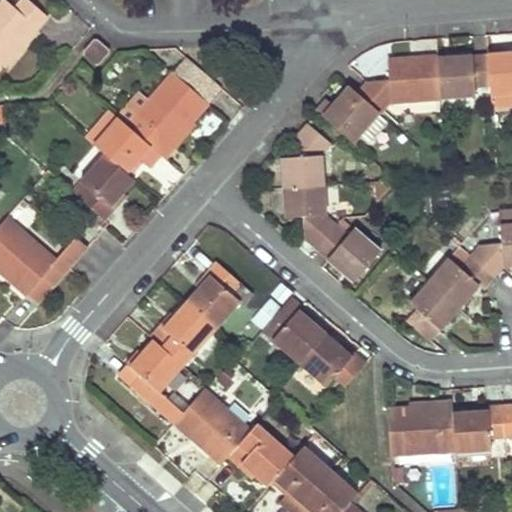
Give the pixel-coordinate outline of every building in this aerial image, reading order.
[(14,49),(46,14),(30,0),(18,0),(14,5),(7,0),(0,0),(0,54),(9,44),(14,49)] [(84,54),(85,59),(95,67),(100,67),(110,55),(109,50),(99,42),(94,42),(84,54)] [(14,49),(9,44),(0,54),(0,60),(3,64),(14,49)] [(511,54),(485,56),(488,86),(488,95),(489,109),(511,106),(511,54)] [(485,56),(435,60),(439,100),(473,97),(472,88),(488,86),(485,56)] [(364,82),(355,93),(378,113),(379,114),(391,104),(439,100),(435,60),(435,57),(387,62),(388,80),(364,82)] [(221,91),(186,60),(172,75),(207,105),(221,91)] [(126,127),(161,158),(173,145),(170,143),(189,123),(191,125),(207,105),(172,75),(126,127)] [(378,113),(355,93),(349,88),(331,106),(324,101),(315,111),(351,143),(361,151),(387,121),(379,114),(378,113)] [(107,110),(84,137),(94,146),(117,120),(107,110)] [(149,171),(161,158),(126,127),(117,120),(94,146),(104,155),(126,174),(138,161),(149,171)] [(164,160),(193,127),(191,125),(189,123),(170,143),(173,145),(161,158),(164,160)] [(282,158),(284,189),(324,186),(322,156),(331,145),(319,134),(306,124),(297,134),(299,157),(282,158)] [(126,174),(104,155),(71,193),(104,223),(116,210),(112,206),(133,181),(126,174)] [(162,159),(150,173),(167,188),(179,174),(162,159)] [(306,239),(316,249),(337,225),(326,215),(324,186),(284,189),(286,218),(304,217),(306,239)] [(269,190),(271,218),(286,218),(284,189),(269,190)] [(54,262),(7,219),(0,226),(0,273),(36,306),(86,250),(74,240),(54,262)] [(337,225),(316,249),(352,282),(379,252),(354,229),(349,236),(337,225)] [(505,266),(511,265),(511,225),(500,227),(502,243),(479,245),(469,257),(493,279),(505,266)] [(483,290),(493,279),(469,257),(460,250),(429,282),(459,309),(480,286),(483,290)] [(209,280),(188,304),(217,329),(241,303),(231,294),(240,285),(218,265),(206,278),(207,279),(209,280)] [(429,342),(459,309),(429,282),(409,304),(415,309),(406,320),(429,342)] [(305,311),(293,299),(263,332),(299,364),(326,333),(302,313),(305,311)] [(151,339),(155,342),(183,368),(217,329),(188,304),(166,328),(163,325),(151,339)] [(351,354),(326,333),(299,364),(326,388),(334,378),(345,388),(356,376),(367,363),(354,351),(351,354)] [(183,368),(155,342),(143,355),(132,368),(142,376),(131,388),(173,425),(175,423),(183,413),(161,393),(183,368)] [(140,352),(129,365),(132,368),(143,355),(140,352)] [(142,376),(132,368),(121,380),(131,388),(142,376)] [(228,457),(252,429),(205,389),(183,413),(175,423),(194,440),(195,438),(211,452),(208,454),(220,465),(228,457)] [(391,457),(455,452),(452,415),(451,405),(434,406),(434,410),(413,412),(412,409),(387,411),(391,457)] [(511,405),(501,406),(503,439),(511,438),(511,405)] [(503,439),(501,406),(484,408),(485,412),(452,415),(455,452),(455,454),(492,452),(490,440),(503,439)] [(257,424),(252,429),(228,457),(241,469),(244,467),(267,488),(274,480),(294,457),(257,424)] [(303,448),(294,457),(274,480),(288,493),(279,503),(289,511),(294,511),(330,472),(303,448)] [(357,496),(330,472),(294,511),(343,511),(350,504),(357,496)]
